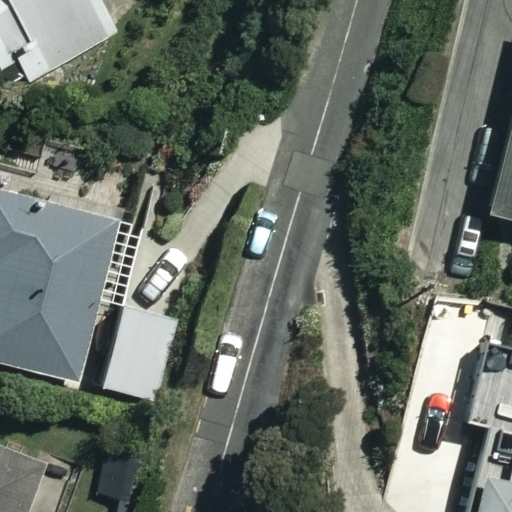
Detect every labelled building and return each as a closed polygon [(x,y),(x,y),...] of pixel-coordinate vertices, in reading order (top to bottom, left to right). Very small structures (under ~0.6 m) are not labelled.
[(0,0),(0,92),(111,33),(93,0),(0,0)] [(511,51),(474,212),(511,221),(511,51)] [(116,217),(0,188),(0,361),(77,380),(116,217)] [(511,511),(511,434),(506,433),(495,475),(466,468),(454,511),(511,511)] [(60,511),(77,468),(0,439),(0,511),(60,511)]
